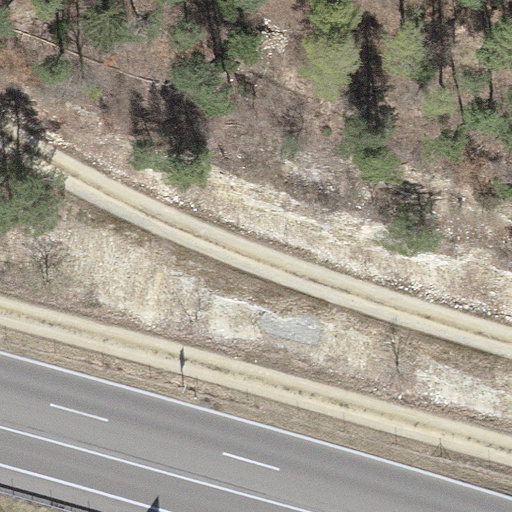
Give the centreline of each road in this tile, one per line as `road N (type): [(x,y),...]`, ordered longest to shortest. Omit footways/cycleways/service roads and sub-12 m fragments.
road 1 (track): [(0,130),(132,207),(511,352)]
road 2 (track): [(511,447),(0,305)]
road 3 (primary): [(0,411),(340,511)]
